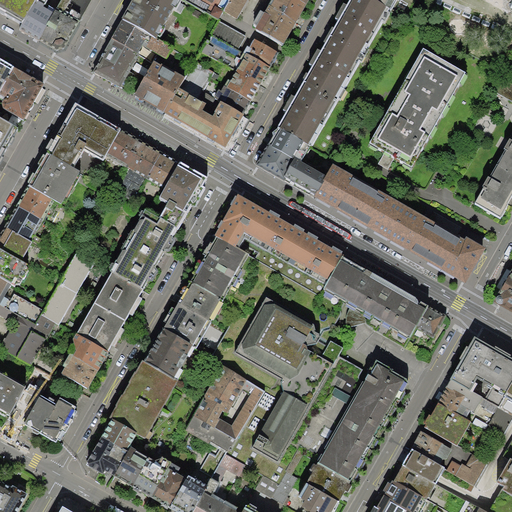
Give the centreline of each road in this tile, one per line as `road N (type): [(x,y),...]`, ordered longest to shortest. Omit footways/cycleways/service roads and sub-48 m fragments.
road 1 (residential): [(237,176),(58,474)]
road 2 (residential): [(474,311),(237,176)]
road 3 (residential): [(357,511),(474,311)]
road 4 (residential): [(335,0),(237,176)]
road 5 (residential): [(237,176),(73,80)]
road 6 (residential): [(0,204),(73,80)]
